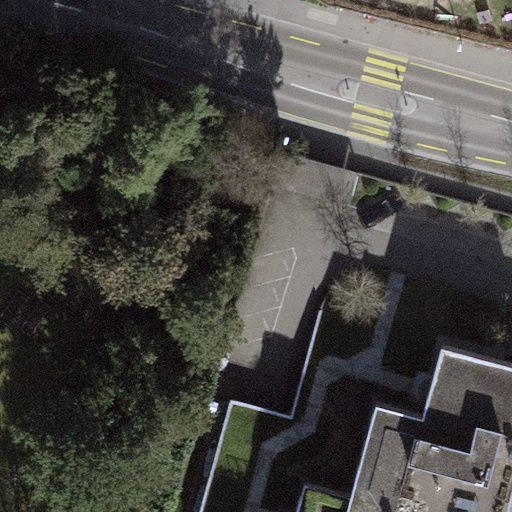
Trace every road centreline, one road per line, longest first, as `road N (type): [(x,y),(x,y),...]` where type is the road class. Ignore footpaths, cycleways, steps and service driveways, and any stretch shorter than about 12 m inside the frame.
road 1 (primary): [(511,132),(210,50)]
road 2 (primary): [(210,50),(34,0)]
